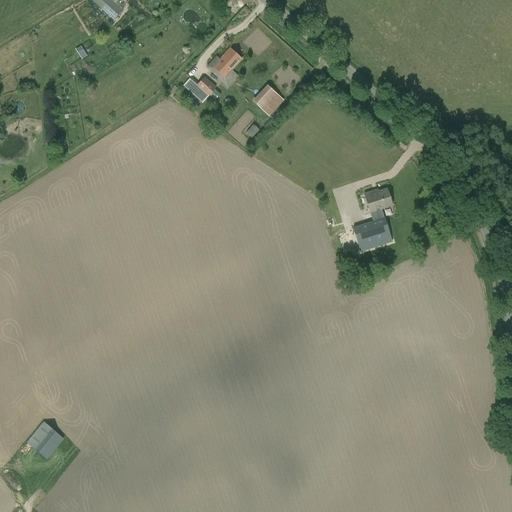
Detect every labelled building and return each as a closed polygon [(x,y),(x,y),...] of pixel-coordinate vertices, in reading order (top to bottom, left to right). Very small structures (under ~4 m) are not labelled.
[(122,11),(110,0),(91,0),(113,20),(122,11)] [(77,49),(83,59),(88,56),(82,46),(77,49)] [(219,58),(211,66),(226,80),(233,72),(232,71),(242,60),(229,48),(219,59),(219,58)] [(204,78),(198,84),(191,77),(183,86),(191,93),(202,103),(215,88),(204,78)] [(270,84),(255,101),(271,116),(287,100),(270,84)] [(64,140),(56,141),(57,150),(66,148),(64,140)] [(369,213),(370,213),(372,221),(352,228),(360,253),(392,242),(384,217),(383,217),(381,209),(392,206),(387,189),(379,192),(378,189),(363,194),(364,196),(369,213)] [(45,459),(63,438),(42,423),(27,443),(45,459)]
